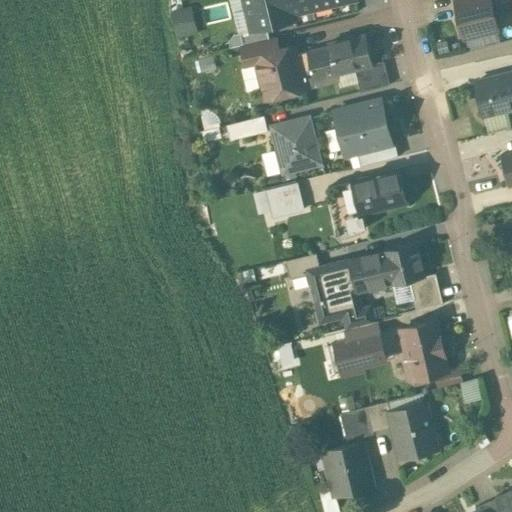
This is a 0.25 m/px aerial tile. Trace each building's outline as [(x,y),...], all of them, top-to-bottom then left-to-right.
[(246,0),(253,27),(296,17),(294,10),(337,0),(246,0)] [(453,0),(455,10),(455,11),(479,4),(477,0),(453,0)] [(490,0),(477,0),(479,4),(455,11),(456,17),(459,17),(465,37),(497,30),(494,14),(499,13),(496,1),(491,2),(490,0)] [(178,34),(200,30),(195,4),(173,8),(178,34)] [(297,53),(301,71),(305,86),(338,79),(337,73),(355,68),(373,64),(372,63),(365,33),(328,42),(329,45),(297,53)] [(276,35),(241,44),(246,64),(257,62),(278,57),(276,50),(279,49),(276,35)] [(279,49),(276,50),(278,57),(257,62),(266,98),(305,88),(305,86),(301,71),(297,53),(296,51),(288,46),(279,49)] [(373,64),(355,68),(360,91),(389,84),(384,60),(372,63),(373,64)] [(511,71),(475,81),(484,115),(511,108),(511,71)] [(381,98),(335,110),(346,154),(359,151),(392,143),(392,141),(381,98)] [(206,107),(206,137),(221,137),(221,107),(206,107)] [(232,138),(267,129),(264,114),(228,123),(232,138)] [(323,162),(311,115),(300,118),(300,120),(292,122),(292,120),(273,125),(284,171),(323,162)] [(392,143),(359,151),(362,165),(397,156),(394,141),(392,141),(392,143)] [(511,151),(501,154),(509,186),(511,185),(511,151)] [(398,169),(328,186),(339,234),(365,227),(362,213),(406,202),(398,169)] [(297,181),(266,189),(269,203),(277,202),(280,214),(304,208),(297,181)] [(416,242),(350,258),(358,291),(408,279),(424,275),(416,242)] [(320,266),(317,252),(286,260),(290,278),(309,273),(321,270),(320,266)] [(321,270),(309,273),(321,322),(344,316),(347,328),(374,321),(375,321),(370,305),(362,308),(358,291),(350,258),(320,266),(321,270)] [(424,275),(408,279),(416,310),(443,303),(436,273),(424,275)] [(403,328),(402,328),(403,333),(402,333),(404,339),(408,358),(405,364),(409,379),(415,383),(425,381),(428,376),(448,371),(444,355),(446,355),(445,353),(443,353),(439,337),(441,337),(441,335),(439,335),(435,320),(403,328)] [(374,321),(347,328),(350,339),(328,345),(332,360),(339,358),(343,374),(363,369),(362,365),(386,359),(382,345),(379,332),(377,333),(374,321)] [(387,400),(367,405),(373,430),(392,425),(389,412),(390,412),(387,400)] [(390,412),(389,412),(392,425),(394,424),(396,434),(394,435),(400,457),(428,449),(424,434),(432,432),(425,403),(390,412)] [(367,405),(351,409),(358,436),(373,432),(373,430),(367,405)] [(362,440),(323,450),(334,495),(373,485),(362,440)] [(511,511),(511,488),(496,495),(496,497),(502,511),(511,511)] [(502,511),(496,497),(486,501),(490,511),(502,511)] [(490,511),(486,501),(475,506),(477,511),(490,511)]
